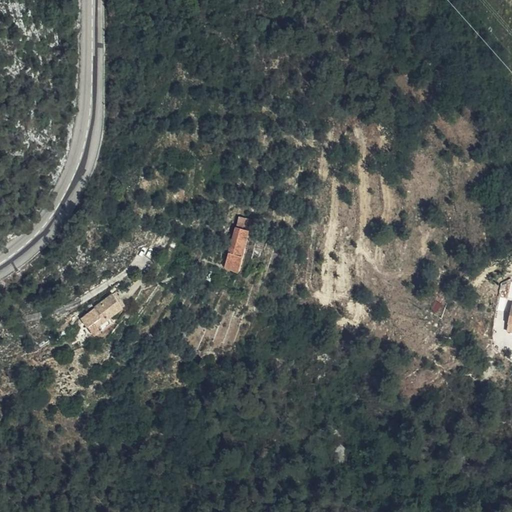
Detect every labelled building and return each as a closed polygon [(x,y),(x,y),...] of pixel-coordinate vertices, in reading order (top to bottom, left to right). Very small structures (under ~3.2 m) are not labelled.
[(507,61),(499,62),(500,71),(508,70),(507,61)] [(238,279),(252,238),(245,236),(249,226),(237,221),(219,272),(238,279)] [(245,236),(252,238),(255,239),(259,230),(249,226),(245,236)] [(507,281),(511,263),(511,262),(502,268),(499,279),(507,281)] [(79,293),(90,309),(96,305),(99,309),(113,300),(109,295),(122,286),(111,271),(79,293)] [(96,305),(90,309),(93,314),(99,309),(96,305)] [(446,310),(439,307),(435,316),(442,319),(446,310)]
